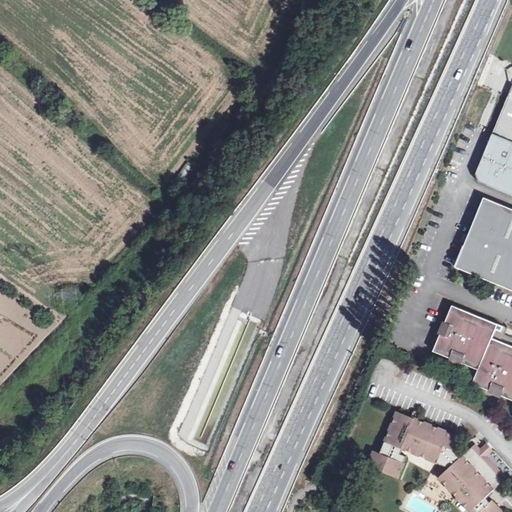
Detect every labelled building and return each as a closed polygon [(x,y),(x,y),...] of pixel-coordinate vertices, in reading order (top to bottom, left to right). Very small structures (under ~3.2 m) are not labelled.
[(511,83),(491,134),(511,142),(511,83)] [(511,142),(491,134),(474,174),(478,182),(511,195),(511,142)] [(511,209),(483,198),(455,267),(511,290),(511,209)] [(456,364),(458,363),(474,370),(468,383),(486,390),(486,392),(495,396),(497,395),(511,401),(511,346),(508,345),(506,346),(488,338),(494,325),(477,318),(476,316),(469,313),(467,314),(449,306),(442,323),(440,324),(436,332),(437,334),(430,352),(448,359),(448,361),(456,364)] [(488,462),(479,453),(472,446),(461,456),(454,449),(451,447),(456,434),(397,411),(380,452),(374,450),(368,465),(399,477),(405,462),(403,461),(406,455),(400,453),(403,447),(448,465),(449,468),(440,476),(472,511),(479,511),(481,511),(502,511),(505,510),(494,498),(490,501),(486,497),(504,479),(488,462)] [(479,453),(488,462),(492,458),(482,450),(479,453)]
